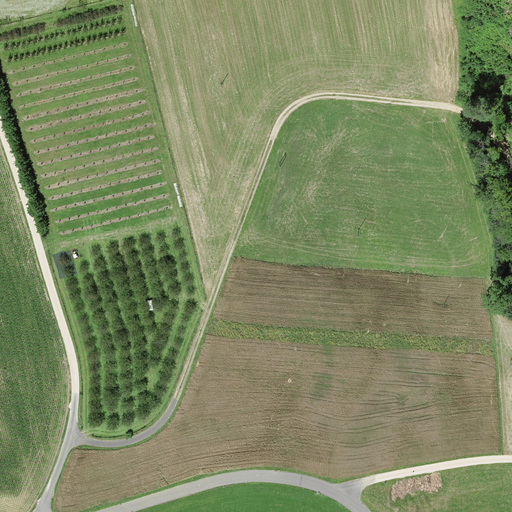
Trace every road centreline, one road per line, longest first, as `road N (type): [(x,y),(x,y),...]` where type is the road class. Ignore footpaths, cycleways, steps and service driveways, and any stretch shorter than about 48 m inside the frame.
road 1 (track): [(71,436),(101,443),(139,437),(177,401),(282,120),(301,102),(331,94),(471,108),(498,124),(511,147)]
road 2 (track): [(0,115),(74,386),(71,436),(41,511)]
road 3 (tertiary): [(115,511),(259,474),(326,488),(359,511)]
road 4 (track): [(342,496),(365,481),(511,459)]
